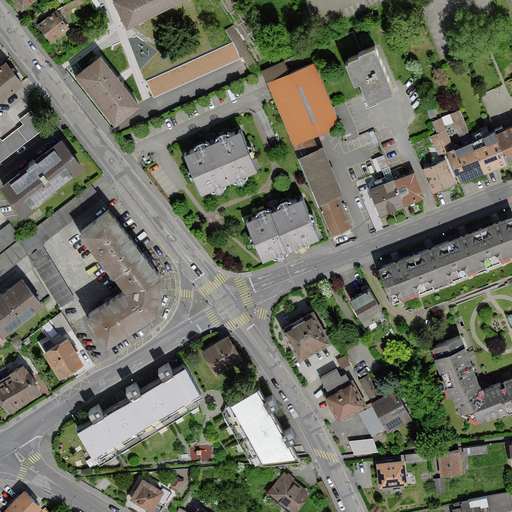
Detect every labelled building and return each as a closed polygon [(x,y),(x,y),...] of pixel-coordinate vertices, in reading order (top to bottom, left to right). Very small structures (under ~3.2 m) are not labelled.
[(16,0),(24,11),(38,0),(16,0)] [(114,0),(114,1),(127,26),(178,0),(114,0)] [(56,9),(37,24),(51,41),(69,27),(62,18),(63,17),(56,9)] [(153,96),(242,57),(252,72),(262,70),(233,25),(225,30),(232,41),(146,80),(153,96)] [(360,54),(346,60),(354,81),(359,79),(368,101),(393,91),(374,45),(359,51),(360,54)] [(100,54),(75,74),(115,124),(140,104),(100,54)] [(5,60),(0,64),(0,100),(23,83),(5,60)] [(284,61),(262,70),(293,143),(340,124),(314,62),(289,72),(284,61)] [(345,102),(334,106),(348,139),(359,135),(345,102)] [(0,161),(45,126),(31,109),(19,118),(23,123),(2,140),(0,137),(0,161)] [(456,147),(448,150),(460,180),(484,170),(474,147),(459,109),(450,113),(462,144),(456,147)] [(448,150),(456,147),(453,140),(451,141),(441,117),(431,121),(436,133),(430,136),(437,154),(448,150)] [(511,124),(494,132),(497,138),(506,161),(511,159),(511,124)] [(240,129),(184,153),(201,192),(257,169),(240,129)] [(481,144),(474,147),(484,170),(506,161),(497,138),(492,140),(489,133),(479,137),(481,144)] [(62,137),(1,185),(23,214),(84,166),(62,137)] [(322,145),(298,156),(332,234),(352,226),(338,195),(342,193),(322,145)] [(423,167),(433,191),(455,182),(445,158),(423,167)] [(414,171),(393,178),(403,204),(424,196),(414,171)] [(376,185),(369,187),(380,215),(404,206),(403,204),(393,178),(386,181),(384,176),(374,180),(376,185)] [(90,184),(0,254),(0,273),(26,253),(59,307),(74,297),(43,247),(43,244),(44,242),(47,239),(100,197),(90,184)] [(301,196),(246,220),(263,260),(318,236),(301,196)] [(79,230),(116,276),(146,254),(108,207),(79,230)] [(511,214),(470,231),(483,263),(511,252),(511,214)] [(0,250),(19,235),(9,223),(0,229),(0,250)] [(470,231),(425,248),(438,281),(483,263),(470,231)] [(425,248),(378,266),(391,299),(438,281),(425,248)] [(160,274),(146,254),(116,276),(125,288),(146,316),(156,308),(160,274)] [(21,276),(0,293),(0,332),(3,335),(43,303),(21,276)] [(369,287),(350,298),(364,324),(383,313),(369,287)] [(106,344),(146,316),(125,288),(87,312),(106,344)] [(313,309),(280,327),(298,358),(331,340),(313,309)] [(228,333),(201,349),(215,373),(242,357),(228,333)] [(442,368),(447,383),(476,372),(461,333),(433,344),(437,354),(434,355),(440,369),(442,368)] [(68,335),(43,349),(58,376),(83,361),(68,335)] [(12,374),(0,381),(0,396),(8,411),(41,391),(24,362),(10,371),(12,374)] [(136,382),(130,385),(157,430),(169,423),(172,422),(174,420),(189,411),(198,406),(199,399),(202,393),(185,364),(173,371),(168,363),(159,368),(164,377),(141,390),(136,382)] [(328,391),(323,393),(338,420),(367,404),(352,378),(349,379),(345,372),(340,375),(336,368),(320,377),(328,391)] [(486,417),(502,411),(492,383),(480,388),(478,382),(479,382),(476,372),(447,383),(445,384),(449,393),(451,393),(457,407),(478,417),(486,415),(486,417)] [(367,373),(357,378),(387,431),(410,418),(392,385),(378,392),(367,373)] [(511,407),(511,375),(492,383),(502,411),(511,407)] [(94,418),(78,427),(100,464),(116,455),(118,453),(121,452),(142,439),(157,430),(130,385),(126,387),(131,396),(103,412),(98,404),(89,410),(94,418)] [(258,385),(227,403),(227,409),(222,411),(224,415),(236,436),(237,438),(238,439),(276,418),(270,407),(277,403),(272,394),(265,398),(258,385)] [(372,434),(384,428),(371,404),(360,410),(372,434)] [(284,431),(276,418),(238,439),(239,441),(249,458),(296,453),(289,441),(296,437),(290,427),(284,431)] [(372,437),(347,440),(353,451),(376,448),(372,437)] [(486,445),(463,446),(464,454),(486,453),(486,445)] [(459,448),(437,450),(440,475),(462,472),(459,448)] [(426,452),(405,454),(406,462),(426,460),(426,452)] [(404,458),(376,461),(378,485),(406,482),(404,458)] [(293,511),(310,491),(284,471),(267,493),(291,511),(293,511)] [(163,489),(142,477),(130,497),(134,500),(151,510),(163,489)] [(438,477),(434,478),(436,493),(445,491),(443,477),(438,477)] [(34,511),(41,506),(23,488),(17,494),(5,507),(4,507),(6,509),(3,511),(34,511)] [(511,504),(509,491),(478,498),(480,511),(490,511),(511,507),(511,504)] [(480,511),(478,498),(454,503),(454,507),(452,508),(452,511),(480,511)]
